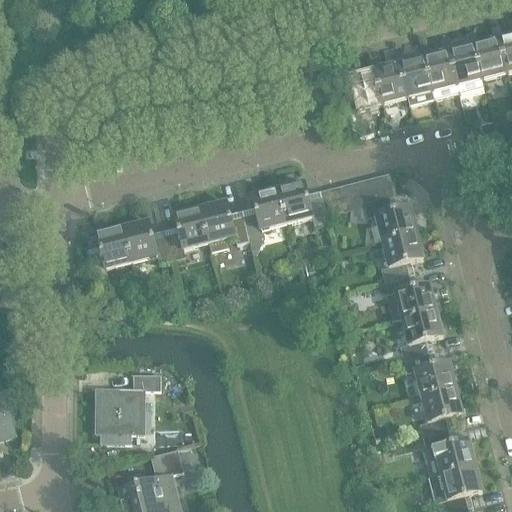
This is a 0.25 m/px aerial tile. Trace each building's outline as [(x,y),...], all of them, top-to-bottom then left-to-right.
[(490,32),(493,44),(478,48),(473,49),(484,92),(486,91),(484,83),(507,77),(498,42),(503,41),(500,29),(490,32)] [(453,54),(448,55),(459,98),(484,92),(473,49),(478,48),(474,36),(466,38),(467,43),(451,47),(453,54)] [(511,38),(503,41),(498,42),(507,77),(511,76),(511,38)] [(450,42),(441,44),(444,56),(428,60),(424,61),(434,104),(459,98),(448,55),(453,54),(451,47),(450,42)] [(403,66),(399,68),(407,102),(408,102),(410,110),(434,104),(424,61),(428,60),(425,48),(416,50),(418,56),(402,60),(403,66)] [(403,66),(402,60),(400,54),(391,57),(394,69),(378,73),(374,74),(383,109),(407,102),(399,68),(403,66)] [(366,63),(370,75),(353,79),(350,67),(342,69),(346,85),(349,84),(357,115),(383,109),(374,74),(378,73),(375,61),(366,63)] [(492,126),(482,129),(484,137),(494,134),(492,126)] [(377,182),(383,204),(390,202),(390,203),(395,202),(395,201),(394,201),(389,179),(377,182)] [(377,182),(366,185),(372,207),(383,204),(377,182)] [(366,185),(354,188),(360,210),(365,209),(372,207),(366,185)] [(326,220),(321,201),(308,204),(304,186),(278,193),(287,228),(312,221),(314,229),(328,226),(326,220)] [(354,188),(343,190),(349,213),(360,210),(354,188)] [(343,190),(332,193),(337,216),(349,213),(343,190)] [(256,217),(244,220),(250,245),(263,242),(261,234),(287,228),(278,193),(252,200),(256,217)] [(320,196),(319,196),(321,201),(326,220),(337,216),(332,193),(320,196)] [(372,207),(365,209),(368,222),(376,220),(382,246),(417,237),(411,211),(393,215),(390,203),(390,202),(383,204),(372,207)] [(226,206),(200,213),(209,247),(209,248),(211,257),(229,253),(227,243),(235,241),(237,249),(250,245),(244,220),(231,223),(226,206)] [(209,248),(209,247),(200,213),(174,219),(179,237),(166,240),(172,265),(186,262),(184,254),(209,248)] [(149,225),(123,232),(132,267),(158,261),(159,268),(172,265),(166,240),(153,243),(149,225)] [(123,232),(97,239),(101,256),(88,259),(95,284),(108,281),(106,274),(132,267),(123,232)] [(382,246),(389,272),(381,274),(384,287),(409,280),(406,268),(424,263),(417,237),(382,246)] [(409,280),(384,287),(387,299),(395,297),(402,324),(437,315),(430,289),(413,293),(409,280)] [(402,324),(408,349),(400,351),(404,364),(429,358),(426,345),(443,341),(437,315),(402,324)] [(429,358),(404,364),(407,377),(415,375),(421,401),(456,392),(450,366),(432,371),(429,358)] [(125,448),(125,451),(131,451),(131,439),(145,439),(145,396),(161,396),(161,380),(133,380),(133,394),(96,394),(96,438),(101,438),(101,448),(125,448)] [(428,427),(420,428),(423,442),(448,436),(445,423),(463,418),(456,392),(421,401),(428,427)] [(0,461),(3,461),(0,448),(0,443),(5,442),(6,444),(17,441),(5,395),(0,395),(0,461)] [(448,436),(423,442),(427,454),(434,452),(441,479),(476,470),(469,444),(452,448),(448,436)] [(135,488),(118,492),(122,511),(180,511),(172,480),(184,477),(178,454),(151,461),(156,482),(137,487),(135,487),(135,488)] [(467,511),(465,500),(482,496),(476,470),(441,479),(448,504),(440,506),(441,511),(467,511)]
